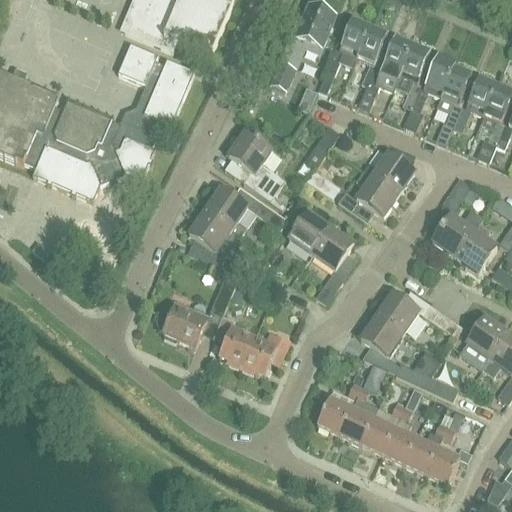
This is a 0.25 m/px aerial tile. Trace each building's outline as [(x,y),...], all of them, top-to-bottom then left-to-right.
[(139,0),(124,37),(173,57),(178,46),(212,61),(236,0),(139,0)] [(284,60),(271,90),(287,96),(305,53),(320,59),(336,22),(332,20),(331,17),(326,15),(323,16),(309,10),(301,29),(298,27),(284,60)] [(354,70),(357,63),(369,33),(352,25),(339,55),(336,54),(333,61),(327,75),(335,78),(341,64),(354,70)] [(375,71),(380,59),(388,40),(369,33),(357,63),(370,69),(375,71)] [(400,81),(413,51),(395,43),(382,74),(378,72),(376,79),(370,93),(378,96),(380,90),(395,96),(396,92),(400,82),(400,81)] [(56,113),(58,106),(32,95),(32,97),(22,92),(27,79),(15,74),(10,87),(0,83),(0,162),(16,169),(16,168),(24,171),(25,169),(35,173),(32,181),(93,207),(100,190),(125,180),(141,187),(155,155),(151,154),(161,128),(171,132),(194,77),(166,65),(164,70),(156,66),(158,61),(130,50),(118,79),(145,90),(136,113),(125,117),(119,130),(112,127),(113,123),(69,104),(64,116),(56,113)] [(417,89),(422,77),(430,58),(413,51),(400,81),(400,82),(413,87),(403,111),(411,115),(420,93),(421,91),(417,89)] [(441,102),(455,69),(438,61),(423,95),(420,93),(411,115),(404,131),(416,136),(423,119),(419,117),(428,97),(441,102)] [(468,79),(470,75),(455,69),(441,102),(437,112),(450,118),(445,129),(443,128),(436,144),(446,149),(453,132),(459,119),(462,112),(459,111),(472,80),(468,79)] [(367,76),(362,89),(364,90),(366,91),(370,93),(376,79),(367,76)] [(484,121),(498,87),(484,81),(482,85),(479,83),(466,113),(484,121)] [(489,167),(496,150),(496,151),(502,137),(505,129),(502,128),(511,103),(511,97),(511,94),(511,92),(498,87),(484,121),(481,128),(494,134),(488,147),(481,144),(474,161),(489,167)] [(378,96),(370,93),(361,113),(369,116),(378,96)] [(459,119),(453,132),(462,136),(468,123),(459,119)] [(316,173),(339,139),(329,132),(305,166),(316,173)] [(250,177),(243,188),(271,207),(285,185),(262,170),(272,156),(245,137),(228,162),(250,177)] [(502,137),(496,151),(504,154),(510,140),(502,137)] [(364,176),(399,201),(415,178),(388,159),(378,175),(368,170),(364,176)] [(314,175),(307,186),(333,204),(340,193),(314,175)] [(383,224),(399,201),(364,176),(356,187),(365,193),(356,206),(383,224)] [(443,211),(454,218),(472,192),(461,185),(443,211)] [(246,234),(237,228),(247,213),(221,194),(220,195),(217,193),(209,205),(212,207),(205,218),(240,242),(246,234)] [(511,211),(498,202),(491,212),(511,226),(511,211)] [(287,226),(261,208),(254,218),(280,236),(287,226)] [(480,228),(480,229),(483,224),(471,216),(462,229),(451,221),(432,248),(455,264),(480,228)] [(234,251),(240,242),(205,218),(189,241),(215,259),(225,245),(234,251)] [(312,261),(330,234),(307,218),(288,245),(312,261)] [(490,236),(480,229),(480,228),(455,264),(479,280),(497,253),(484,244),(490,236)] [(509,256),(511,252),(511,229),(499,249),(509,256)] [(330,234),(312,261),(335,277),(354,250),(330,234)] [(49,267),(55,259),(38,246),(32,255),(49,267)] [(249,286),(254,274),(225,261),(220,273),(249,286)] [(254,274),(249,286),(278,299),(283,287),(254,274)] [(511,281),(503,274),(495,285),(511,296),(511,281)] [(211,317),(223,322),(230,304),(238,284),(239,282),(228,277),(211,317)] [(332,280),(316,303),(326,311),(342,287),(332,280)] [(246,288),(238,284),(230,304),(238,307),(242,297),(246,288)] [(376,322),(403,341),(419,317),(393,299),(376,322)] [(210,321),(203,318),(205,315),(203,310),(200,308),(195,310),(191,319),(175,312),(174,316),(168,313),(157,318),(155,323),(159,333),(165,336),(163,339),(165,340),(163,343),(176,348),(177,345),(196,353),(210,321)] [(456,344),(463,333),(430,310),(422,320),(456,344)] [(247,331),(236,327),(223,322),(214,344),(226,350),(220,364),(243,374),(255,345),(243,340),(247,331)] [(387,364),(403,341),(376,322),(369,334),(365,331),(358,340),(362,343),(360,346),(387,364)] [(508,339),(485,323),(459,360),(483,376),(508,339)] [(508,410),(511,404),(511,341),(508,339),(483,376),(494,383),(501,373),(511,381),(497,402),(508,410)] [(289,350),(281,347),(270,342),(267,350),(255,345),(243,374),(265,384),(272,369),(280,372),(289,350)] [(424,394),(429,382),(401,369),(395,381),(424,394)] [(353,387),(360,391),(364,383),(356,379),(353,387)] [(429,382),(424,394),(453,407),(458,395),(429,382)] [(357,408),(362,397),(353,393),(347,403),(357,408)] [(362,397),(357,408),(366,412),(368,408),(371,401),(362,397)] [(341,441),(353,415),(330,404),(318,431),(341,441)] [(357,408),(353,415),(341,441),(361,450),(374,424),(379,413),(368,408),(366,412),(357,408)] [(391,422),(399,426),(404,416),(395,412),(391,422)] [(417,444),(404,438),(412,420),(404,416),(399,426),(396,434),(383,461),(405,471),(417,444)] [(374,424),(361,450),(383,461),(396,434),(374,424)] [(442,447),(447,436),(439,432),(434,443),(428,440),(425,448),(417,444),(405,471),(427,481),(439,454),(442,447)] [(447,436),(442,447),(451,451),(456,440),(447,436)] [(511,445),(499,464),(511,473),(511,445)] [(439,454),(427,481),(449,491),(461,464),(456,462),(439,454)]
